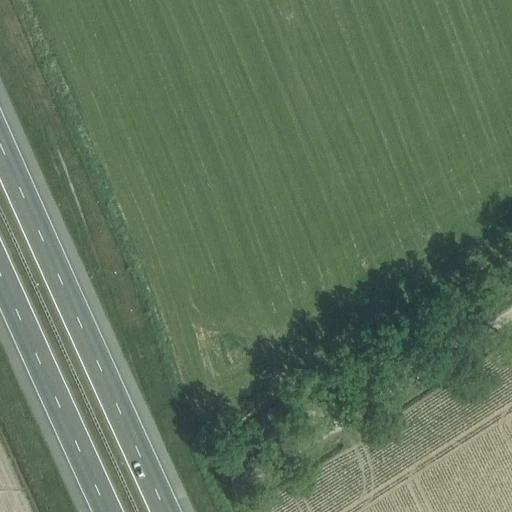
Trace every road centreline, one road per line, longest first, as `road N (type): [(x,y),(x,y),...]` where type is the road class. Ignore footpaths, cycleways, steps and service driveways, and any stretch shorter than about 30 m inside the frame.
road 1 (motorway): [(168,511),(0,143)]
road 2 (unclassified): [(267,460),(511,303)]
road 3 (motorway): [(0,268),(110,511)]
